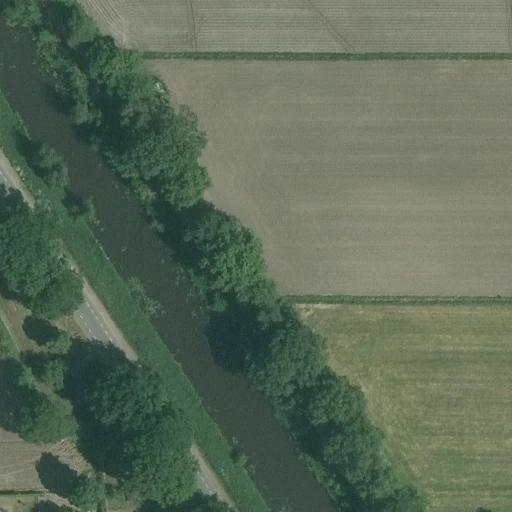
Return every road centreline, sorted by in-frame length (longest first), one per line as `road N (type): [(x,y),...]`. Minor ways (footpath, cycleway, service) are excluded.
road 1 (track): [(371,511),(43,0)]
road 2 (tertiary): [(206,511),(0,185)]
